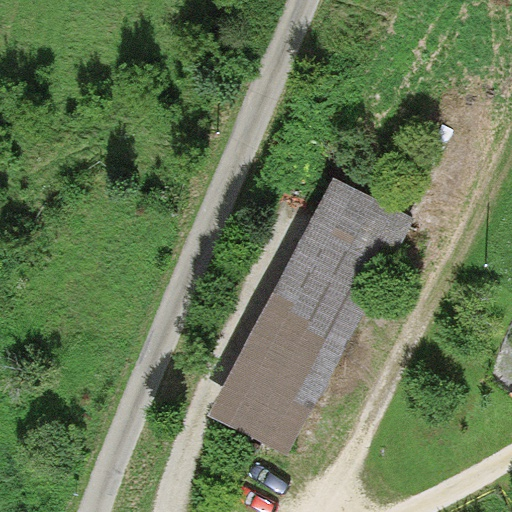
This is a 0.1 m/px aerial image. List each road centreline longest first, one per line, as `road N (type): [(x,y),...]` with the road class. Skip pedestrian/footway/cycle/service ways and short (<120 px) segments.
road 1 (track): [(95,511),(116,439),(300,0)]
road 2 (track): [(328,511),(511,142)]
